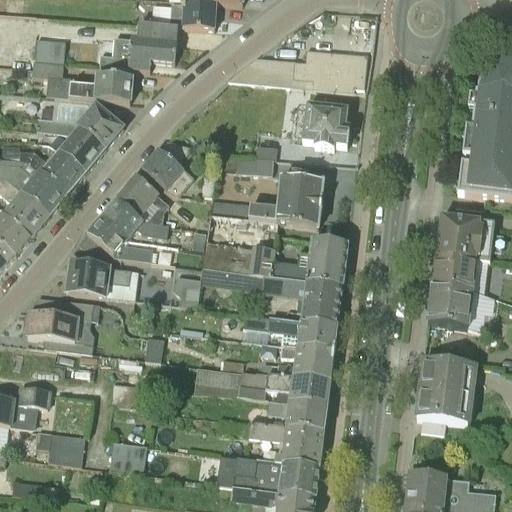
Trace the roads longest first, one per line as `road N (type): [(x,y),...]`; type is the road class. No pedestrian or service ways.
road 1 (residential): [(0,313),(195,92),(321,0)]
road 2 (tertiary): [(364,493),(419,49)]
